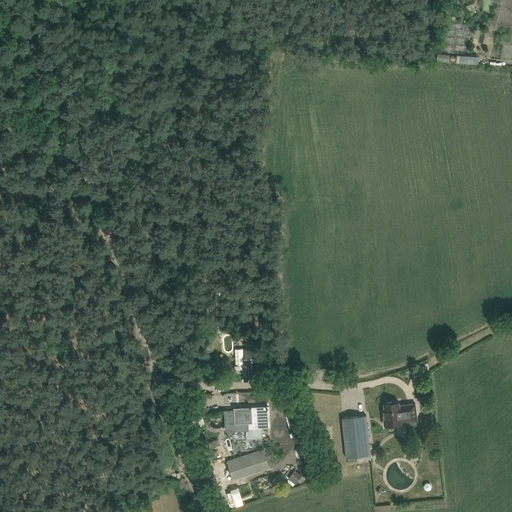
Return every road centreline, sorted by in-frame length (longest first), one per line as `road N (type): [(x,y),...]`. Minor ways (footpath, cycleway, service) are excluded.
road 1 (track): [(88,186),(206,511)]
road 2 (unknown): [(162,384),(393,382),(404,389)]
road 3 (track): [(0,113),(48,104),(88,186)]
